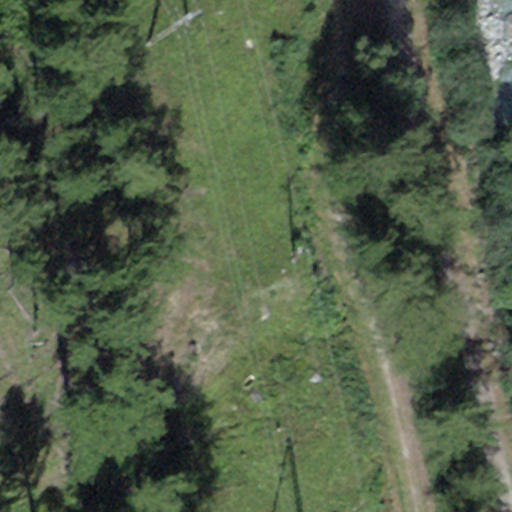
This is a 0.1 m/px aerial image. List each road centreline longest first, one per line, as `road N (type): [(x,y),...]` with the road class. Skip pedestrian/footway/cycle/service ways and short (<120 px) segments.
road 1 (track): [(415,511),(334,206),(343,0)]
road 2 (track): [(511,507),(389,0)]
